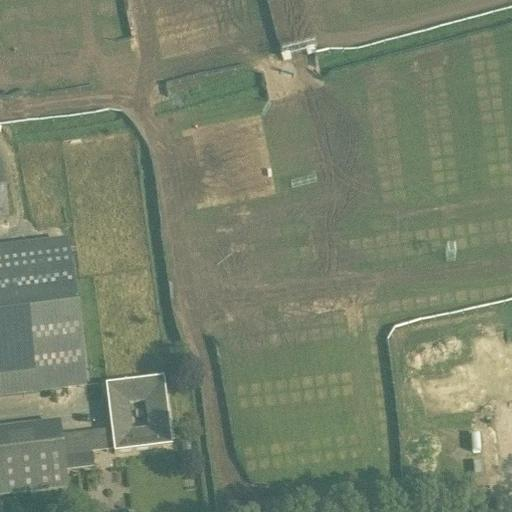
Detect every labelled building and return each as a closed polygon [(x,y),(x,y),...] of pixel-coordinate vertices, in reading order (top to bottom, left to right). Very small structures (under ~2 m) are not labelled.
[(0,226),(10,225),(1,163),(0,162),(0,226)] [(0,401),(86,391),(68,242),(0,250),(0,401)] [(476,339),(481,374),(423,382),(426,402),(432,402),(433,414),(476,409),(474,392),(483,391),(484,399),(508,395),(504,362),(511,361),(511,343),(503,345),(501,335),(476,339)] [(107,399),(111,431),(80,435),(82,455),(113,452),(114,455),(171,447),(163,380),(105,387),(107,399)] [(0,497),(74,489),(66,421),(0,428),(0,497)]
